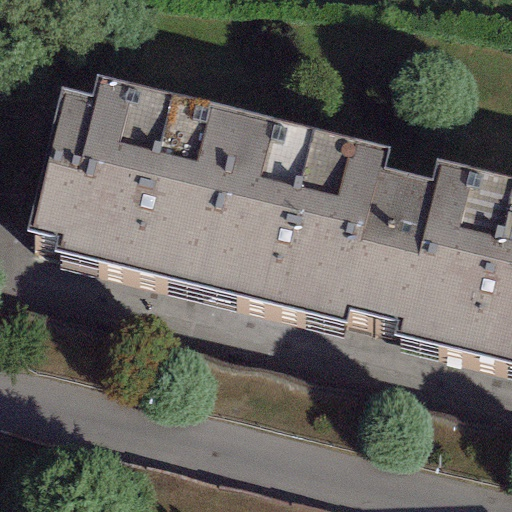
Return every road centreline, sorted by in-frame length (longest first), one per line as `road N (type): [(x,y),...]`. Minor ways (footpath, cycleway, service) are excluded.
road 1 (residential): [(0,395),(511,507)]
road 2 (primary): [(369,511),(377,381),(413,278),(463,199),(511,150)]
